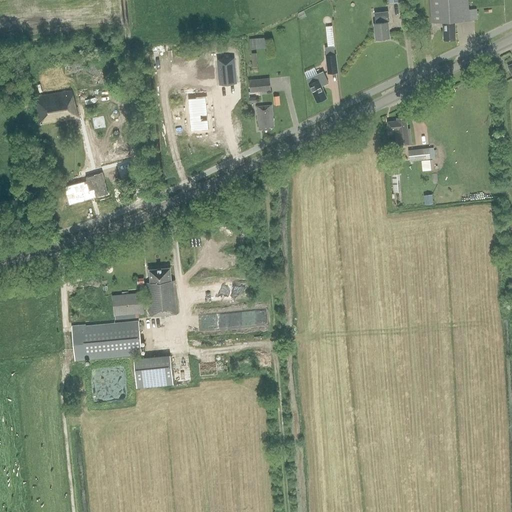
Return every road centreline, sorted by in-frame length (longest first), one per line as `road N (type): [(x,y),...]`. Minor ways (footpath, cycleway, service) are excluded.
road 1 (tertiary): [(0,261),(150,214),(511,40)]
road 2 (track): [(256,163),(265,185),(286,511)]
